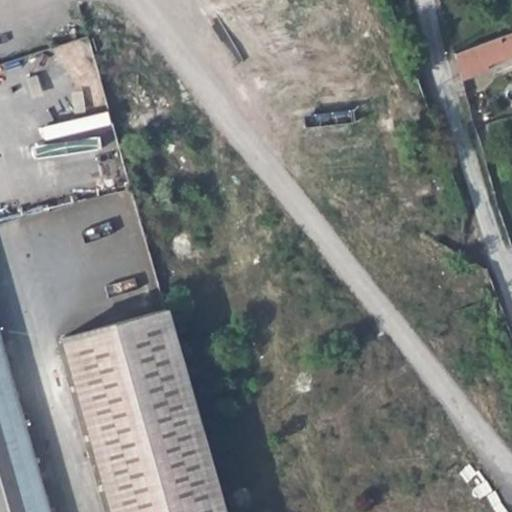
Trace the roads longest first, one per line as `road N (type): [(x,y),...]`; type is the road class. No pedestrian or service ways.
road 1 (unknown): [(241,511),(132,141)]
road 2 (residential): [(424,0),(506,271)]
